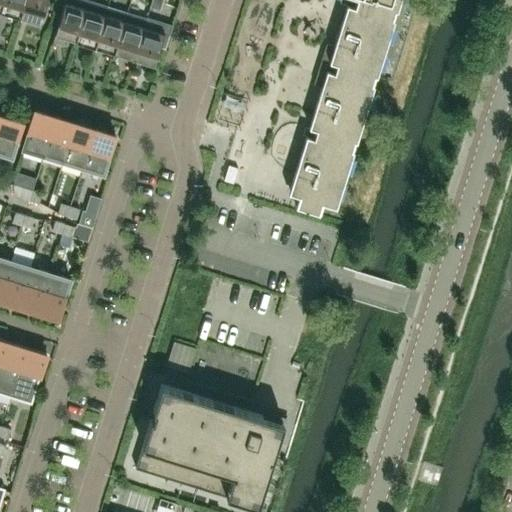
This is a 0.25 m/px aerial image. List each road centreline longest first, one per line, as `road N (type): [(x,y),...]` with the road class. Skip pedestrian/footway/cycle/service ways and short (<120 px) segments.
road 1 (residential): [(84,511),(189,173),(180,135),(223,0)]
road 2 (tertiary): [(369,511),(511,58)]
